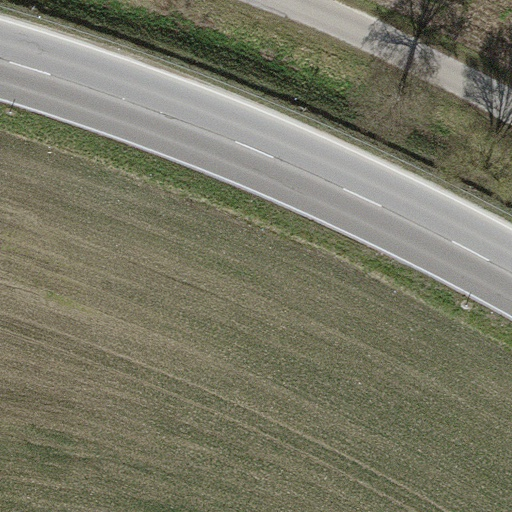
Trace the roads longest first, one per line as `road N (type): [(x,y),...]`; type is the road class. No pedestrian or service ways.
road 1 (primary): [(511,269),(244,124),(0,48)]
road 2 (unclassified): [(277,0),(430,46),(511,99)]
